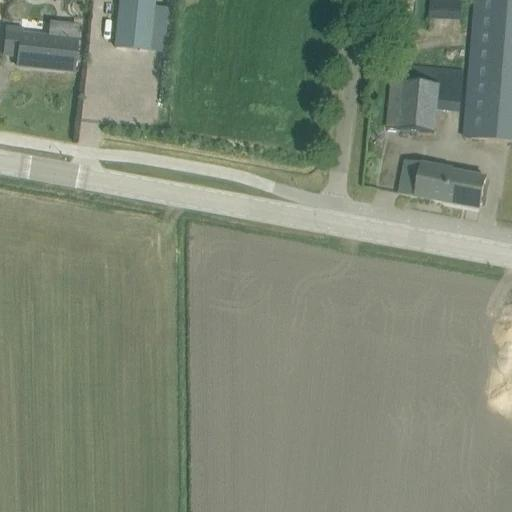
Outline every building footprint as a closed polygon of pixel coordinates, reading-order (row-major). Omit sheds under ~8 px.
[(120,0),(115,48),(147,51),(152,0),(120,0)] [(429,0),(428,19),(460,22),(462,0),(429,0)] [(511,142),(511,0),(481,0),(465,136),(511,142)] [(7,27),(6,36),(4,56),(18,57),(17,68),(73,74),(77,34),(70,33),(69,37),(21,32),(21,29),(7,27)] [(387,130),(434,135),(437,109),(460,113),(463,74),(394,67),(387,130)] [(399,196),(480,211),(486,179),(451,173),(452,171),(406,162),(399,196)]
